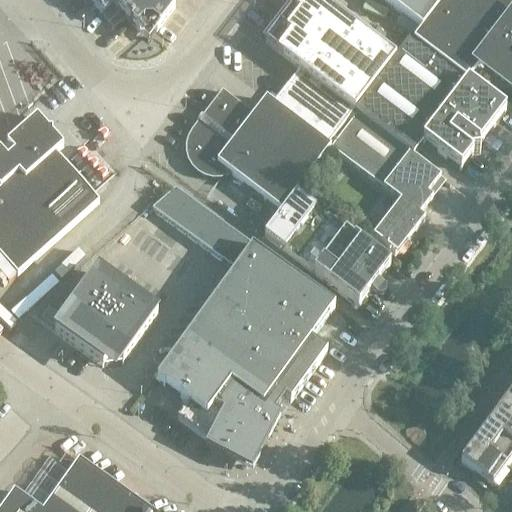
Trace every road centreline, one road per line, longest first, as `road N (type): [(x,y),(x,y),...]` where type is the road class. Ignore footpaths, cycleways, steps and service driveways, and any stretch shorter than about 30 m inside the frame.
road 1 (unclassified): [(34,0),(141,119),(236,0)]
road 2 (unclassified): [(343,406),(511,180)]
road 3 (unclassified): [(47,392),(207,511)]
road 4 (unclassified): [(268,511),(343,406)]
